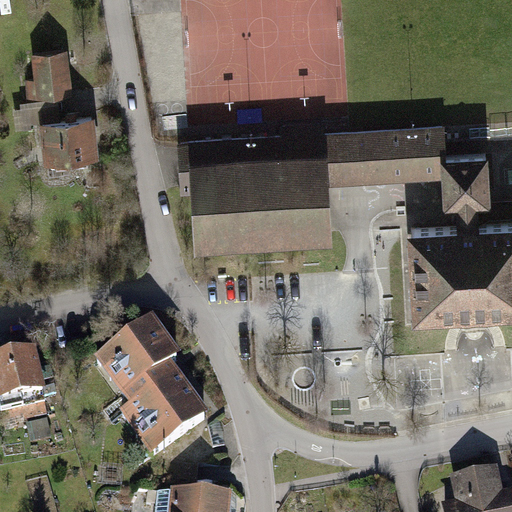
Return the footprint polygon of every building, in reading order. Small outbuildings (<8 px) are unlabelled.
[(68,95),(63,49),(23,53),(28,99),(68,95)] [(86,117),(28,121),(30,163),(89,160),(86,117)] [(283,135),(182,141),(185,185),(197,184),(200,243),(202,243),(202,236),(327,229),(327,231),(329,231),(326,176),(323,133),(323,123),(283,125),(283,135)] [(460,225),(413,228),(418,310),(511,304),(511,222),(479,224),(478,200),(489,200),(487,153),(445,155),(444,126),(323,133),(326,176),(446,169),(447,201),(459,201),(460,225)] [(152,327),(93,369),(123,411),(112,419),(145,465),(203,424),(171,378),(182,370),(152,327)] [(36,351),(0,359),(0,404),(47,393),(36,351)] [(461,507),(447,510),(447,511),(511,511),(511,496),(501,499),(495,471),(456,479),(461,507)] [(225,511),(226,502),(166,495),(164,511),(225,511)]
